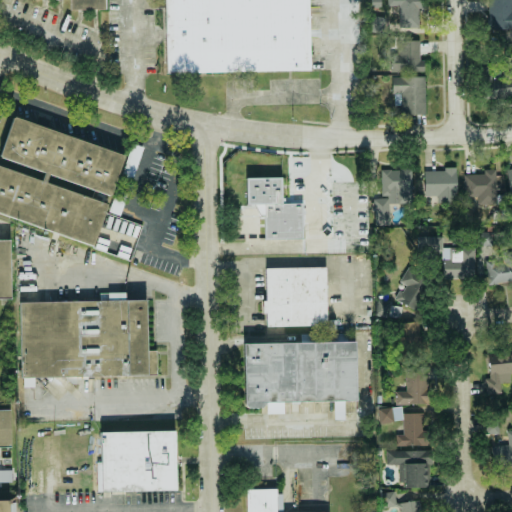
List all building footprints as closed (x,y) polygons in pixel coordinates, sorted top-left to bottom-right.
[(103,0),(104,9),(70,10),(69,0),(103,0)] [(162,0),(307,0),(308,70),(164,75),(162,0)] [(400,27),(424,26),(422,0),(389,0),(390,6),(399,6),(400,27)] [(511,29),(511,0),(489,0),(490,30),(511,29)] [(383,31),(382,17),(371,18),(371,31),(383,31)] [(422,71),(421,40),(398,41),(398,54),(391,54),(392,72),(422,71)] [(511,97),(511,74),(485,73),(484,97),(511,97)] [(391,77),(392,93),(400,93),(400,114),(425,114),(424,76),(391,77)] [(0,157),(0,147),(11,118),(122,157),(110,196),(50,175),(47,184),(107,204),(91,247),(0,215),(0,168),(41,182),(43,174),(0,157)] [(389,225),(389,204),(412,203),(411,168),(380,169),(381,197),(373,197),(374,225),(389,225)] [(456,169),(424,170),(424,203),(457,202),(456,169)] [(496,204),(495,169),(483,169),(483,174),(463,174),(464,198),(476,198),(476,205),(496,204)] [(243,179),(279,178),(279,204),(299,202),(299,238),(261,241),(260,206),(243,207),(243,179)] [(478,232),(478,245),(492,245),(492,232),(478,232)] [(442,236),(417,237),(417,251),(442,251),(442,236)] [(0,240),(8,240),(10,299),(0,299),(0,240)] [(511,254),(486,256),(487,283),(511,282),(511,254)] [(399,282),(404,284),(395,300),(416,311),(432,280),(408,267),(399,282)] [(262,269),(324,268),(325,330),(265,331),(262,269)] [(17,304),(145,300),(146,352),(155,351),(155,375),(18,378),(17,304)] [(389,317),(391,302),(377,300),(375,315),(389,317)] [(418,322),(399,323),(401,358),(420,357),(418,322)] [(240,345),(354,343),(356,399),(282,403),(282,414),(264,416),(263,410),(247,410),(242,404),(240,345)] [(511,373),(511,350),(485,351),(487,394),(501,393),(500,383),(510,383),(510,373),(511,373)] [(427,404),(427,367),(406,367),(406,391),(396,391),(396,404),(427,404)] [(0,411),(8,411),(10,448),(0,448),(0,411)] [(402,413),(403,434),(395,434),(396,446),(429,445),(429,431),(423,431),(422,412),(402,413)] [(99,434),(173,430),(176,492),(98,493),(99,434)] [(492,466),(511,465),(511,430),(506,431),(507,445),(491,446),(492,466)] [(400,488),(427,487),(427,450),(385,451),(386,465),(400,465),(400,488)] [(11,470),(0,471),(0,482),(11,482),(11,470)] [(245,511),(245,492),(275,490),(275,511),(245,511)] [(383,507),(395,506),(394,492),(381,493),(383,507)] [(0,511),(0,503),(10,503),(10,511),(0,511)]
